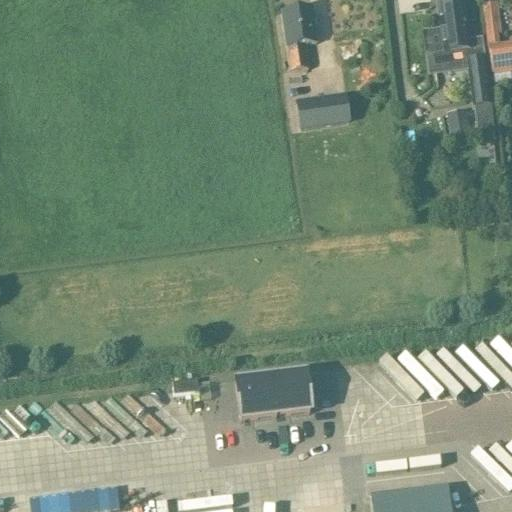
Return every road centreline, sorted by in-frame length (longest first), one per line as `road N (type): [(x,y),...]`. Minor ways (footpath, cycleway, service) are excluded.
road 1 (unknown): [(292,470),(32,467),(0,474)]
road 2 (unknown): [(511,420),(362,440),(292,470)]
